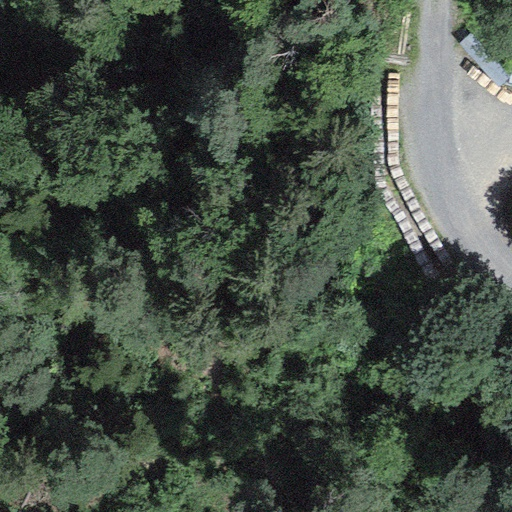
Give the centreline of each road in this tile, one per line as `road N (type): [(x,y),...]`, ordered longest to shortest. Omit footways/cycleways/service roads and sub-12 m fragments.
road 1 (track): [(501,151),(448,36),(444,0)]
road 2 (track): [(511,144),(488,165),(482,184),(490,237),(511,268)]
